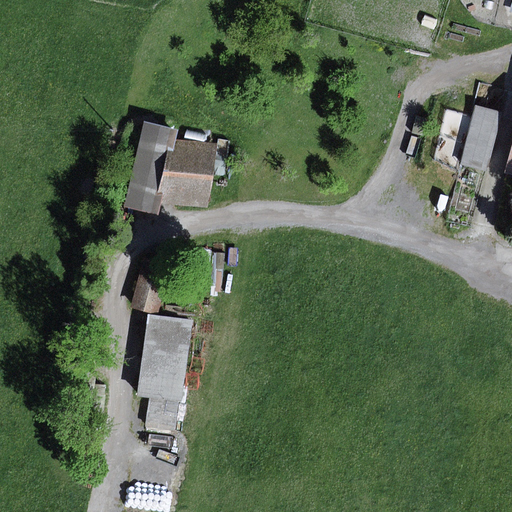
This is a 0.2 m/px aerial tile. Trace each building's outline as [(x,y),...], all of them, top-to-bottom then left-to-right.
[(475,106),(460,166),(488,173),(503,114),(475,106)] [(181,129),(144,121),(126,205),(157,212),(160,199),(204,208),(217,145),(180,137),(181,129)] [(145,257),(131,308),(157,315),(170,263),(145,257)] [(149,400),(179,404),(181,404),(193,323),(148,317),(137,398),(149,400)] [(149,400),(145,429),(175,433),(179,404),(149,400)]
